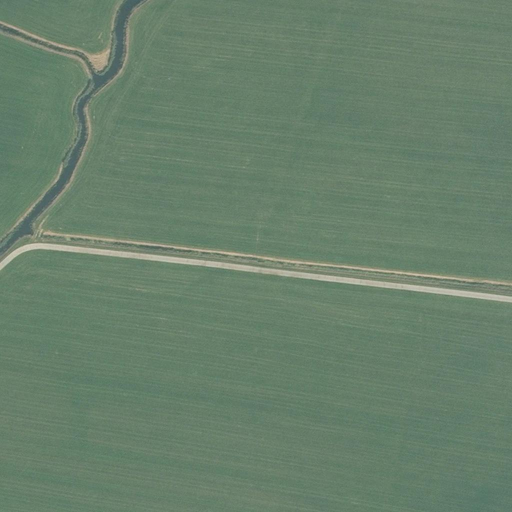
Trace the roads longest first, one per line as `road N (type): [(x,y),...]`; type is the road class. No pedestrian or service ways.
road 1 (unclassified): [(0,264),(32,245),(511,299)]
road 2 (track): [(32,245),(75,186),(163,0)]
